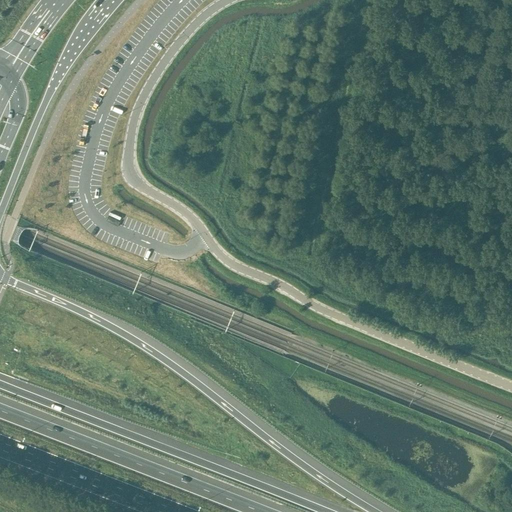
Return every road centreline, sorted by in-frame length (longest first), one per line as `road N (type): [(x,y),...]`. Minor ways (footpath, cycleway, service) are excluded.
road 1 (tertiary): [(511,385),(336,315),(235,264),(191,217),(131,177),(128,151),(141,99),(180,40),(227,0)]
road 2 (motorway): [(379,511),(160,357),(0,276)]
road 3 (motorway): [(326,511),(0,383)]
road 4 (motorway): [(258,511),(0,410)]
road 5 (primary): [(0,212),(67,56),(109,0)]
road 6 (motorway): [(0,446),(170,511)]
